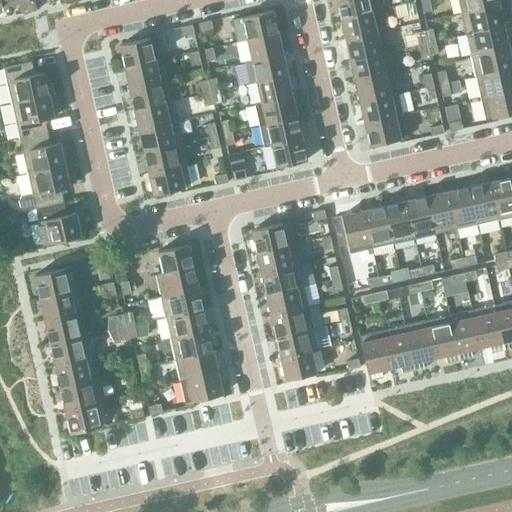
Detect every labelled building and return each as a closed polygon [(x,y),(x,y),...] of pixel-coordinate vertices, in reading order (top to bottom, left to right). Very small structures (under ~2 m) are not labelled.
[(26,0),(2,0),(4,5),(20,2),(22,13),(29,12),(26,0)] [(26,0),(29,12),(37,10),(34,0),(26,0)] [(336,0),(341,17),(381,8),(379,0),(336,0)] [(414,0),(402,3),(402,4),(406,3),(408,15),(417,13),(414,0)] [(420,0),(423,12),(432,10),(429,0),(420,0)] [(457,0),(461,12),(498,4),(497,0),(457,0)] [(461,12),(466,34),(503,25),(498,4),(461,12)] [(345,38),(383,30),(386,29),(381,8),(341,17),(345,38)] [(237,41),(247,38),(277,31),(272,10),(232,19),(237,41)] [(198,23),(200,31),(213,28),(211,20),(198,23)] [(179,27),(181,35),(194,33),(192,24),(179,27)] [(466,34),(470,55),(508,47),(503,25),(466,34)] [(432,28),(424,30),(427,43),(435,41),(432,28)] [(345,38),(350,60),(381,53),(388,51),(383,30),(345,38)] [(416,32),(418,44),(427,43),(424,30),(416,32)] [(247,38),(252,60),(282,53),(277,31),(247,38)] [(119,45),(124,66),(162,57),(157,36),(119,45)] [(435,41),(427,43),(430,55),(438,53),(435,41)] [(427,43),(418,44),(421,57),(430,55),(427,43)] [(204,49),(207,61),(215,59),(213,47),(204,49)] [(470,55),(475,76),(511,68),(511,64),(508,47),(470,55)] [(189,52),(192,65),(201,63),(198,50),(189,52)] [(350,60),(355,81),(393,73),(388,51),(381,53),(350,60)] [(249,83),(257,81),(287,74),(282,53),(252,60),(245,61),(249,83)] [(124,66),(129,87),(167,79),(162,57),(124,66)] [(3,68),(11,102),(55,93),(52,82),(46,83),(44,72),(33,74),(30,62),(32,61),(32,60),(2,67),(3,68)] [(511,68),(475,76),(480,98),(511,90),(511,68)] [(437,72),(439,84),(452,82),(449,69),(437,72)] [(360,102),(390,96),(397,94),(393,73),(355,81),(360,102)] [(422,75),(425,88),(433,86),(431,73),(422,75)] [(257,81),(261,102),(292,95),(287,74),(257,81)] [(216,77),(208,79),(211,92),(219,90),(216,77)] [(129,87),(134,109),(171,100),(167,79),(129,87)] [(199,81),(202,94),(211,92),(208,79),(199,81)] [(452,82),(439,84),(442,96),(455,93),(452,82)] [(433,86),(425,88),(427,100),(436,98),(433,86)] [(219,90),(211,92),(213,104),(222,102),(219,90)] [(511,90),(480,98),(485,119),(511,112),(511,90)] [(211,92),(202,94),(205,106),(213,104),(211,92)] [(11,102),(19,137),(46,132),(43,119),(54,116),(51,105),(57,103),(55,93),(11,102)] [(254,103),(259,125),(297,117),(292,95),(261,102),(254,103)] [(360,102),(365,124),(395,117),(390,96),(360,102)] [(134,109),(139,130),(176,122),(171,100),(134,109)] [(395,117),(365,124),(370,145),(407,137),(402,115),(395,117)] [(264,147),(271,145),(302,138),(297,117),(259,125),(264,147)] [(220,121),(223,134),(232,132),(229,119),(220,121)] [(448,123),(450,131),(463,128),(461,120),(448,123)] [(139,130),(144,152),(181,143),(176,122),(139,130)] [(206,124),(208,137),(217,135),(214,122),(206,124)] [(444,133),(442,124),(430,127),(431,135),(444,133)] [(19,137),(27,173),(65,164),(60,142),(48,145),(46,132),(19,137)] [(232,132),(223,134),(226,145),(234,143),(232,132)] [(217,135),(208,137),(211,149),(220,147),(217,135)] [(302,138),(271,145),(276,166),(306,160),(302,138)] [(144,152),(149,173),(186,165),(181,143),(144,152)] [(24,210),(35,208),(61,202),(58,189),(70,186),(65,164),(27,173),(32,193),(21,196),(19,200),(21,208),(24,210)] [(186,165),(149,173),(153,194),(191,186),(186,165)] [(232,172),(234,180),(246,177),(245,169),(232,172)] [(228,182),(226,173),(213,176),(215,184),(228,182)] [(511,181),(511,177),(490,182),(498,219),(511,216),(511,181)] [(490,182),(469,187),(477,224),(498,219),(490,182)] [(469,187),(447,191),(456,229),(477,224),(469,187)] [(447,191),(426,196),(435,234),(456,229),(447,191)] [(426,196),(405,201),(413,239),(435,234),(426,196)] [(405,201),(384,206),(392,243),(413,239),(405,201)] [(61,202),(35,208),(43,244),(81,235),(75,212),(64,215),(61,202)] [(384,206),(362,211),(371,248),(392,243),(384,206)] [(311,212),(313,220),(326,218),(324,209),(311,212)] [(371,248),(362,211),(341,215),(350,253),(371,248)] [(251,230),(256,251),(294,242),(289,221),(251,230)] [(321,237),(324,250),(333,248),(330,235),(321,237)] [(256,251),(261,273),(298,264),(294,242),(256,251)] [(158,251),(163,272),(193,266),(188,244),(158,251)] [(493,254),(495,262),(507,259),(505,251),(493,254)] [(114,256),(116,265),(128,263),(126,254),(117,256),(116,255),(114,256)] [(475,254),(462,257),(464,266),(477,263),(475,254)] [(464,266),(462,257),(450,260),(452,268),(464,266)] [(110,267),(108,258),(95,261),(97,270),(110,267)] [(507,259),(495,262),(497,270),(509,268),(507,259)] [(261,273),(266,294),(303,285),(298,264),(261,273)] [(433,264),(420,267),(422,275),(435,272),(433,264)] [(328,267),(331,279),(340,277),(337,265),(328,267)] [(34,275),(39,297),(77,289),(72,266),(34,275)] [(156,274),(160,295),(198,287),(193,266),(163,272),(156,274)] [(422,275),(420,267),(408,269),(410,278),(422,275)] [(475,270),(463,272),(465,281),(477,278),(475,270)] [(465,281),(463,272),(450,275),(452,284),(465,281)] [(390,273),(377,276),(379,285),(392,282),(390,273)] [(379,285),(377,276),(366,279),(368,288),(379,285)] [(340,277),(331,279),(334,292),(342,290),(340,277)] [(120,282),(122,295),(131,293),(128,280),(120,282)] [(431,280),(418,283),(420,291),(433,288),(431,280)] [(104,283),(107,296),(116,294),(113,281),(104,283)] [(420,291),(418,283),(406,285),(408,294),(420,291)] [(266,294),(271,315),(308,307),(303,285),(266,294)] [(160,295),(165,317),(203,308),(198,287),(160,295)] [(39,297),(44,320),(82,311),(77,289),(39,297)] [(386,290),(373,293),(375,301),(388,298),(386,290)] [(375,301),(373,293),(361,295),(363,304),(375,301)] [(511,300),(493,304),(503,348),(511,346),(511,300)] [(493,304),(471,309),(480,347),(489,345),(490,352),(503,348),(493,304)] [(271,315),(276,337),(313,328),(308,307),(271,315)] [(338,309),(341,322),(349,320),(346,307),(338,309)] [(165,317),(170,338),(208,330),(203,308),(165,317)] [(471,309),(449,315),(459,359),(472,356),(470,349),(480,347),(471,309)] [(44,320),(50,342),(87,334),(82,311),(44,320)] [(132,312),(123,314),(126,325),(135,324),(132,312)] [(115,315),(118,327),(126,325),(123,314),(115,315)] [(449,315),(426,320),(435,357),(444,355),(446,362),(459,359),(449,315)] [(349,320),(341,322),(343,334),(352,332),(349,320)] [(426,320),(404,325),(414,369),(428,366),(426,359),(435,357),(426,320)] [(135,324),(126,325),(129,338),(137,336),(135,324)] [(126,325),(118,327),(121,340),(129,338),(126,325)] [(404,325),(381,330),(390,367),(400,365),(401,372),(414,369),(404,325)] [(280,358),(311,351),(318,350),(313,328),(276,337),(280,358)] [(170,338),(175,360),(212,351),(208,330),(170,338)] [(390,367),(381,330),(359,335),(369,380),(370,380),(370,379),(383,376),(381,369),(390,367)] [(50,342),(55,365),(92,356),(87,334),(50,342)] [(175,360),(180,381),(217,372),(212,351),(175,360)] [(311,351),(280,358),(285,379),(316,372),(311,351)] [(136,355),(139,368),(148,366),(145,353),(136,355)] [(55,365),(60,387),(97,379),(92,356),(55,365)] [(122,360),(125,373),(133,371),(130,358),(122,360)] [(345,361),(347,369),(360,367),(358,358),(345,361)] [(148,366),(139,368),(142,380),(150,378),(148,366)] [(133,371),(125,373),(127,385),(136,383),(133,371)] [(217,372),(180,381),(185,402),(222,394),(217,372)] [(60,387),(65,410),(102,402),(97,379),(60,387)] [(102,402),(65,410),(70,432),(107,424),(102,402)] [(148,406),(150,415),(162,412),(160,403),(148,406)] [(144,416),(142,407),(129,410),(131,419),(144,416)]
